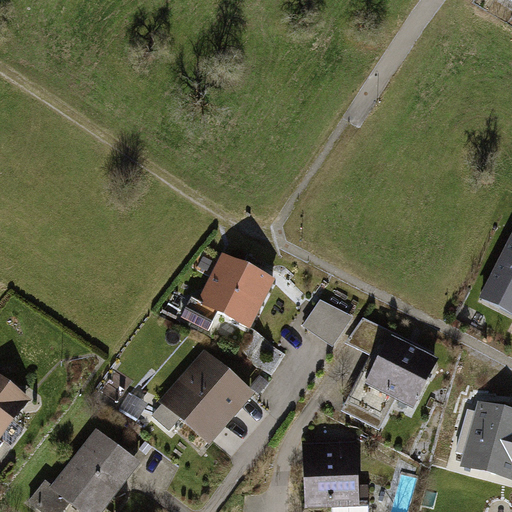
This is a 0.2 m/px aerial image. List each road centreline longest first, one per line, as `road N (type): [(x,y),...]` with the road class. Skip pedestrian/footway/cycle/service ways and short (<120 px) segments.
road 1 (track): [(268,235),(0,68)]
road 2 (track): [(511,363),(268,235)]
